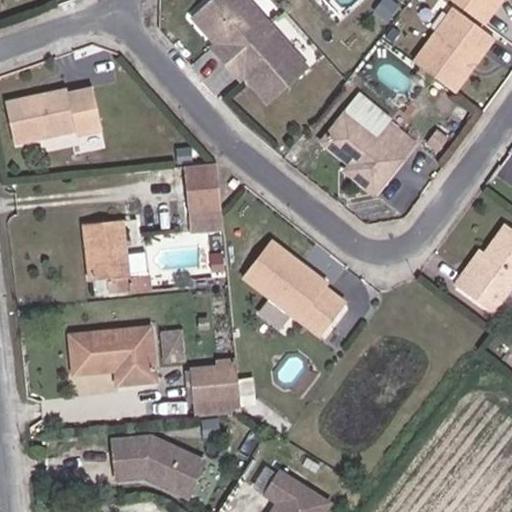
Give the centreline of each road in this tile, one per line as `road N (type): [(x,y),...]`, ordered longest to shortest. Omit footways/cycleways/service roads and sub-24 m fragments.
road 1 (residential): [(511,113),(425,237),(366,243),(214,123),(127,1)]
road 2 (tertiary): [(0,286),(27,511)]
road 3 (residential): [(127,1),(0,42)]
